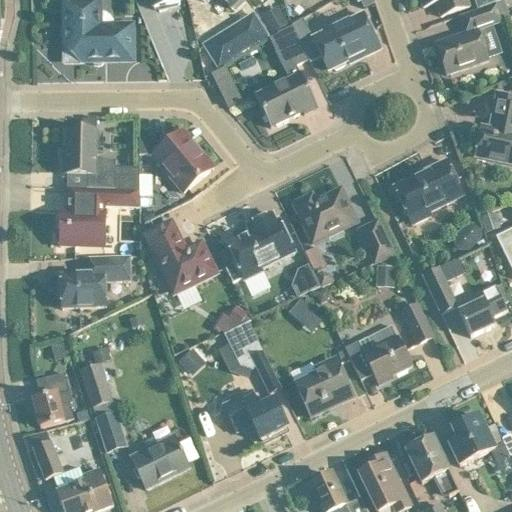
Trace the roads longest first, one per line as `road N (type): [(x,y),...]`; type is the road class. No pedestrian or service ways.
road 1 (residential): [(0,95),(193,98),(264,168),(353,134)]
road 2 (residential): [(203,511),(511,364)]
road 3 (residential): [(412,78),(430,128),(372,159),(353,134)]
